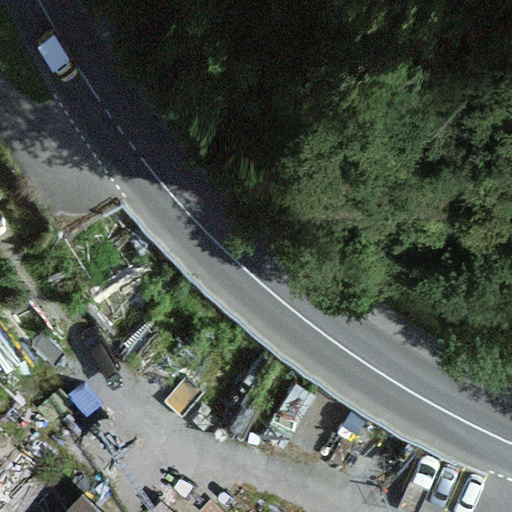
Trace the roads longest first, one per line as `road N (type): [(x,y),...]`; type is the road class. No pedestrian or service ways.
road 1 (primary): [(51,0),(139,141),(221,234),(373,358),(511,437)]
road 2 (track): [(0,90),(63,170),(134,133)]
